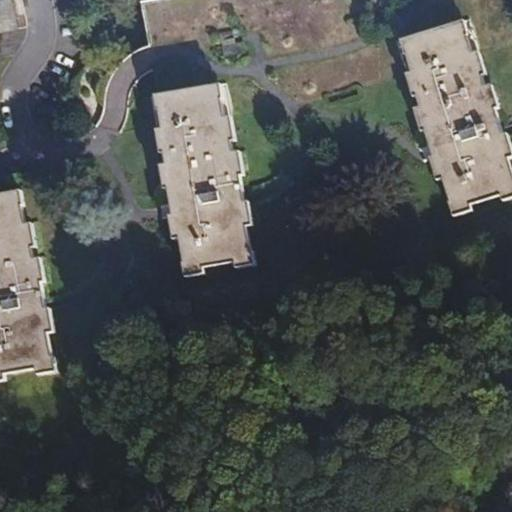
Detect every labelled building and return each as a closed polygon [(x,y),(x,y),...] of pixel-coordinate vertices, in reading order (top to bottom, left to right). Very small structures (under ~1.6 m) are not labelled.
[(10,0),(5,0),(0,1),(0,32),(16,29),(10,0)] [(140,0),(142,10),(198,0),(140,0)] [(511,41),(511,0),(198,0),(142,10),(159,102),(220,92),(225,118),(296,105),(323,100),(414,72),(406,47),(467,28),(475,53),(511,41)] [(495,110),(484,75),(482,76),(475,53),(467,28),(406,47),(414,72),(421,94),(418,95),(429,129),(426,131),(435,159),(438,157),(452,203),(468,198),(471,205),(504,194),(502,188),(511,184),(511,164),(503,138),(507,136),(497,109),(495,110)] [(238,176),(232,141),(229,142),(225,118),(220,92),(159,102),(168,152),(165,153),(171,188),(168,188),(173,217),(176,216),(184,264),(202,261),(203,268),(236,262),(235,255),(251,252),(242,205),(245,205),(240,176),(238,176)] [(30,246),(20,196),(0,199),(0,366),(3,366),(4,373),(37,367),(36,360),(53,357),(44,309),(47,309),(41,280),(38,280),(32,246),(30,246)]
